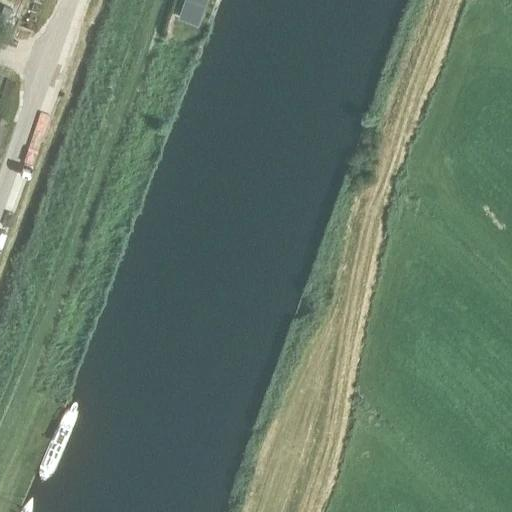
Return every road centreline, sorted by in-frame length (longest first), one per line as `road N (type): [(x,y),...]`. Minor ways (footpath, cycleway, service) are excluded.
road 1 (track): [(0,443),(82,246),(166,0)]
road 2 (unclassified): [(0,195),(69,0)]
road 3 (track): [(447,0),(395,147)]
